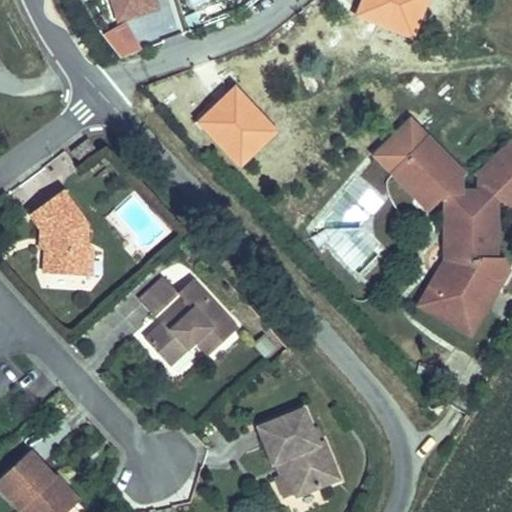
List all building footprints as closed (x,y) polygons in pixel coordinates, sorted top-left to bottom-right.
[(110,0),(117,20),(157,8),(154,0),(110,0)] [(410,120),(374,155),(391,172),(399,164),(427,137),(410,120)] [(462,173),(427,137),(399,164),(404,184),(418,187),(428,197),(433,192),(438,197),(445,197),(444,245),(456,245),(456,261),(439,291),(450,310),(473,310),(490,281),(502,281),(508,270),(502,260),(495,260),(495,200),(502,200),(511,209),(511,143),(510,142),(477,174),(479,176),(479,191),(460,191),(460,176),(462,173)] [(86,140),(72,151),(77,158),(91,147),(86,140)] [(399,164),(391,172),(427,209),(438,197),(433,192),(428,197),(418,187),(404,184),(399,164)] [(304,230),(360,284),(390,253),(362,225),(383,203),(356,177),(304,230)] [(45,274),(81,276),(84,240),(87,241),(88,226),(62,194),(31,217),(41,230),(47,239),(46,251),(45,274)] [(87,241),(84,240),(81,276),(91,277),(93,248),(87,241)] [(456,245),(444,245),(444,260),(419,305),(470,335),(502,281),(490,281),(473,310),(450,310),(439,291),(456,261),(456,245)] [(237,328),(191,279),(177,293),(163,278),(139,300),(154,316),(178,294),(185,302),(145,339),(169,365),(195,341),(208,355),(237,328)] [(339,479),(324,441),(318,444),(312,428),(304,408),(258,426),(272,463),(274,462),(280,477),(275,479),(282,496),(294,491),(296,495),(339,479)] [(318,444),(324,441),(318,426),(312,428),(318,444)] [(78,511),(73,506),(51,481),(55,477),(31,450),(0,477),(0,487),(21,511),(78,511)] [(51,481),(73,506),(79,500),(57,475),(55,477),(51,481)]
